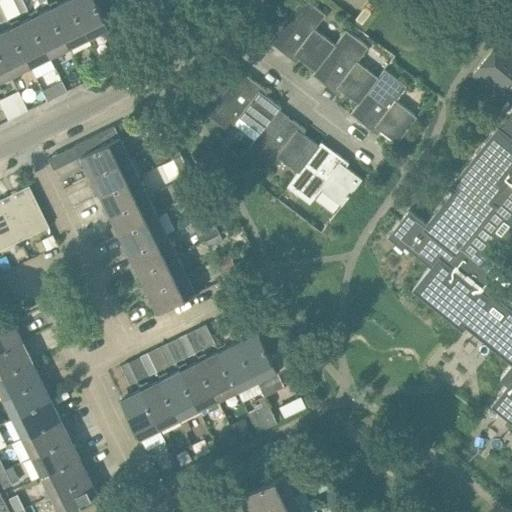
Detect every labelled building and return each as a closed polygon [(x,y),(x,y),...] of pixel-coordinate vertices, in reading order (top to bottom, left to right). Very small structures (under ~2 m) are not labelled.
[(27,9),(22,0),(14,0),(20,12),(27,9)] [(70,48),(90,38),(70,0),(65,0),(51,8),(70,48)] [(70,0),(90,38),(109,28),(95,0),(70,0)] [(301,0),(269,41),(297,62),(300,58),(315,70),(333,47),(313,31),(326,14),(307,0),(301,0)] [(31,17),(51,57),(70,48),(51,8),(31,17)] [(12,27),(31,67),(36,76),(55,66),(51,57),(31,17),(12,27)] [(31,67),(12,27),(0,32),(0,52),(12,76),(31,67)] [(346,31),(333,47),(315,70),(312,74),(340,95),(343,91),(358,103),(377,79),(355,62),(367,47),(346,31)] [(511,68),(511,48),(501,40),(473,74),(494,91),(511,68)] [(0,81),(12,76),(0,52),(0,81)] [(511,68),(494,91),(511,105),(511,68)] [(218,76),(199,101),(210,109),(206,114),(225,128),(225,129),(228,131),(229,131),(240,117),(261,133),(279,110),(281,107),(265,94),(268,91),(240,70),(229,85),(218,76)] [(384,70),(377,79),(358,103),(350,113),(378,134),(381,131),(397,143),(417,117),(395,100),(405,86),(384,70)] [(67,91),(63,81),(42,91),(47,101),(67,91)] [(24,89),(4,97),(12,117),(32,109),(24,89)] [(511,108),(448,188),(452,191),(426,224),(409,210),(388,236),(403,249),(405,246),(431,267),(412,290),(462,331),(466,327),(511,364),(500,380),(507,386),(491,406),(511,422),(511,268),(496,255),(511,235),(511,108)] [(146,125),(155,121),(149,109),(140,114),(146,125)] [(279,110),(261,133),(246,154),(267,170),(278,156),(298,172),(319,146),(303,134),(306,130),(279,110)] [(90,176),(130,156),(120,136),(115,125),(48,158),(54,169),(80,156),(90,176)] [(167,145),(174,159),(181,156),(174,141),(167,145)] [(321,142),(319,146),(298,172),(287,186),(308,202),(319,188),(342,205),(362,179),(346,166),(349,163),(321,142)] [(100,195),(140,176),(130,156),(90,176),(100,195)] [(183,159),(181,156),(174,159),(180,173),(188,169),(183,159)] [(140,176),(100,195),(109,215),(149,195),(140,176)] [(192,198),(200,194),(193,180),(185,183),(192,198)] [(2,199),(1,199),(21,239),(19,235),(31,229),(33,234),(49,226),(29,185),(21,189),(24,193),(4,203),(2,199)] [(190,222),(191,223),(210,213),(200,194),(192,198),(186,201),(195,220),(190,222)] [(159,214),(149,195),(109,215),(119,234),(159,214)] [(21,239),(1,199),(0,199),(0,244),(3,243),(5,247),(21,239)] [(200,242),(205,239),(211,236),(219,232),(210,213),(191,223),(200,242)] [(128,253),(168,234),(159,214),(119,234),(128,253)] [(43,231),(48,245),(61,241),(56,227),(43,231)] [(223,240),(219,232),(211,236),(205,239),(209,247),(223,240)] [(138,273),(177,253),(168,234),(128,253),(138,273)] [(177,253),(138,273),(147,292),(187,272),(177,253)] [(12,267),(6,255),(0,258),(0,266),(2,271),(12,267)] [(224,279),(239,272),(235,265),(221,272),(224,279)] [(187,272),(147,292),(157,312),(197,292),(187,272)] [(243,306),(237,308),(246,327),(254,324),(244,305),(243,306)] [(218,318),(225,332),(230,332),(233,330),(225,314),(218,318)] [(0,351),(24,340),(14,320),(0,326),(0,351)] [(215,343),(206,324),(199,327),(208,346),(215,343)] [(257,381),(277,372),(258,331),(238,341),(257,381)] [(195,352),(186,333),(179,337),(188,356),(195,352)] [(24,340),(0,351),(0,375),(33,360),(24,340)] [(257,381),(238,341),(218,351),(238,391),(257,381)] [(176,362),(167,343),(160,346),(169,365),(176,362)] [(238,391),(218,351),(199,360),(219,400),(238,391)] [(157,371),(148,352),(140,356),(149,374),(157,371)] [(0,393),(3,398),(43,379),(33,360),(0,375),(0,393)] [(199,360),(180,370),(199,410),(219,400),(199,360)] [(137,380),(128,362),(121,365),(130,384),(137,380)] [(186,416),(199,410),(180,370),(160,379),(180,419),(186,432),(192,429),(186,416)] [(12,418),(52,398),(43,379),(3,398),(12,418)] [(180,419),(160,379),(141,389),(160,429),(180,419)] [(160,429),(141,389),(121,398),(140,438),(160,429)] [(263,407),(249,414),(257,432),(277,422),(264,396),(259,398),(263,407)] [(52,398),(12,418),(22,437),(62,418),(52,398)] [(230,424),(237,439),(251,432),(244,417),(230,424)] [(22,437),(31,457),(71,437),(62,418),(22,437)] [(41,476),(81,456),(71,437),(31,457),(41,476)] [(81,456),(41,476),(50,495),(90,476),(81,456)] [(311,470),(317,482),(325,478),(319,466),(311,470)] [(13,483),(6,469),(0,471),(0,478),(5,488),(13,483)] [(254,511),(258,511),(295,494),(296,494),(303,491),(293,470),(246,494),(254,511)] [(66,511),(100,496),(90,476),(50,495),(58,511),(66,511)] [(0,511),(10,511),(0,491),(0,511)] [(16,511),(24,508),(17,494),(9,498),(16,511)] [(304,511),(296,494),(295,494),(258,511),(304,511)] [(227,511),(242,505),(238,498),(219,507),(221,511),(227,511)]
